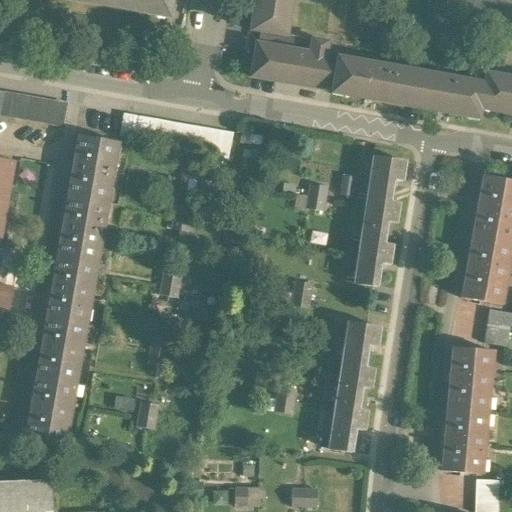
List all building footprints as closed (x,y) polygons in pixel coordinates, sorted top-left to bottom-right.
[(169,0),(60,0),(166,19),(169,0)] [(254,0),(250,32),(259,33),(284,37),(289,0),(254,0)] [(511,0),(457,0),(455,12),(511,21),(511,0)] [(38,27),(0,19),(0,43),(35,50),(38,27)] [(284,37),(259,33),(252,75),(320,85),(324,57),(326,44),(284,37)] [(483,88),(324,57),(320,85),(333,87),(332,94),(477,121),(479,111),(483,88)] [(511,81),(484,77),(483,88),(479,111),(511,115),(511,81)] [(12,97),(0,94),(0,117),(8,119),(12,97)] [(66,106),(12,97),(8,119),(62,128),(66,106)] [(230,135),(120,116),(117,138),(227,155),(230,135)] [(117,145),(77,139),(67,199),(106,206),(117,145)] [(404,163),(371,158),(365,201),(388,204),(393,182),(401,183),(404,163)] [(0,160),(0,339),(3,340),(11,289),(0,286),(0,238),(13,163),(0,160)] [(511,237),(511,184),(482,178),(471,239),(511,245),(511,237)] [(326,190),(309,187),(307,198),(324,201),(326,190)] [(324,201),(307,198),(305,211),(322,214),(324,201)] [(106,206),(67,199),(56,259),(96,266),(106,206)] [(398,205),(388,204),(365,201),(359,243),(382,246),(387,223),(395,225),(398,205)] [(191,210),(174,207),(170,232),(187,235),(191,210)] [(511,245),(471,239),(460,299),(500,306),(511,245)] [(382,246),(359,243),(352,285),(376,290),(380,266),(388,267),(391,247),(382,246)] [(96,266),(56,259),(46,320),(85,326),(96,266)] [(180,276),(163,273),(159,298),(176,301),(180,276)] [(312,287),(293,285),(292,296),(310,299),(312,287)] [(310,299),(292,296),(290,309),(309,312),(310,299)] [(511,313),(488,309),(482,342),(506,346),(511,313)] [(85,326),(46,320),(35,380),(75,387),(85,326)] [(379,329),(347,324),(340,367),(363,370),(364,370),(368,348),(376,349),(379,329)] [(169,342),(151,339),(147,364),(165,367),(169,342)] [(491,354),(451,350),(446,411),(486,415),(491,354)] [(363,370),(340,367),(334,409),(357,412),(362,390),(370,391),(373,371),(364,370),(363,370)] [(75,387),(35,380),(25,439),(65,446),(75,387)] [(295,392),(278,390),(276,401),(294,404),(295,392)] [(294,404),(276,401),(274,414),(292,417),(294,404)] [(158,407),(140,405),(136,429),(154,431),(158,407)] [(357,412),(334,409),(327,451),(350,455),(355,431),(363,433),(366,413),(357,412)] [(486,415),(446,411),(440,472),(481,476),(486,415)] [(473,511),(498,511),(499,479),(474,479),(473,511)] [(50,511),(49,483),(0,485),(0,511),(50,511)] [(246,490),(234,490),(234,509),(246,509),(246,490)] [(303,492),(291,491),(290,509),(303,509),(303,492)] [(316,492),(303,492),(303,509),(316,509),(316,492)]
